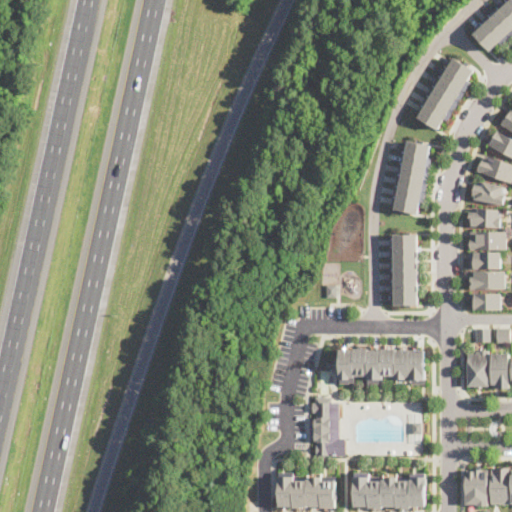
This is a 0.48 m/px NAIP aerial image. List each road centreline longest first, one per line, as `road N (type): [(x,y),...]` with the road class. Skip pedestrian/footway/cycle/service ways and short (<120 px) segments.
road 1 (motorway): [(93,511),(181,251),(288,0)]
road 2 (motorway): [(43,511),(153,0)]
road 3 (motorway): [(87,0),(0,406)]
road 4 (residential): [(511,72),(476,118),(463,151),(449,219),(447,295)]
road 5 (residential): [(446,511),(447,295)]
